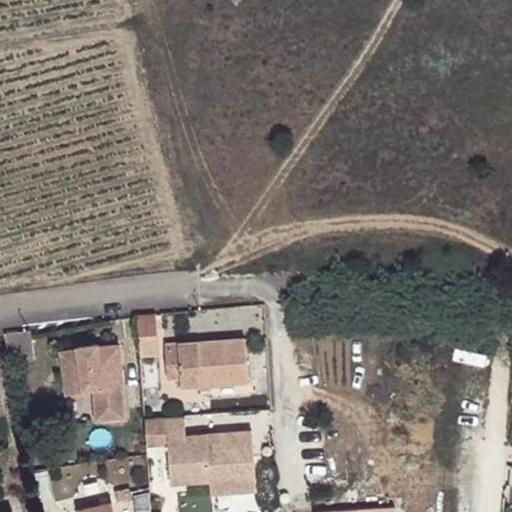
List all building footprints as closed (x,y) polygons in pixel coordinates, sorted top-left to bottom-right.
[(155,314),(138,315),(141,356),(158,354),(155,314)] [(35,357),(31,331),(5,334),(10,359),(35,357)] [(182,377),(182,387),(248,382),(245,338),(166,344),(168,377),(182,377)] [(125,418),(119,345),(101,346),(100,344),(78,346),(78,348),(61,350),(67,393),(85,391),(85,388),(94,386),(97,420),(125,418)] [(252,430),(186,435),(185,417),(147,419),(148,444),(168,442),(172,482),(210,480),(255,476),(252,430)] [(255,476),(210,480),(210,492),(256,489),(255,476)] [(151,511),(150,493),(150,491),(135,494),(136,511),(151,511)] [(78,508),(78,511),(115,511),(113,500),(78,508)]
